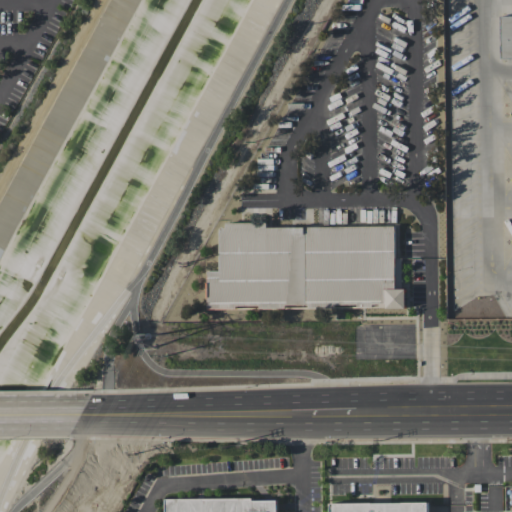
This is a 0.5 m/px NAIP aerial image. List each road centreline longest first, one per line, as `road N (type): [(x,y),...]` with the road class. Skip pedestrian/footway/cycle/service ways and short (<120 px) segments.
road 1 (primary): [(265,414),(80,414)]
road 2 (primary): [(511,411),(359,413)]
